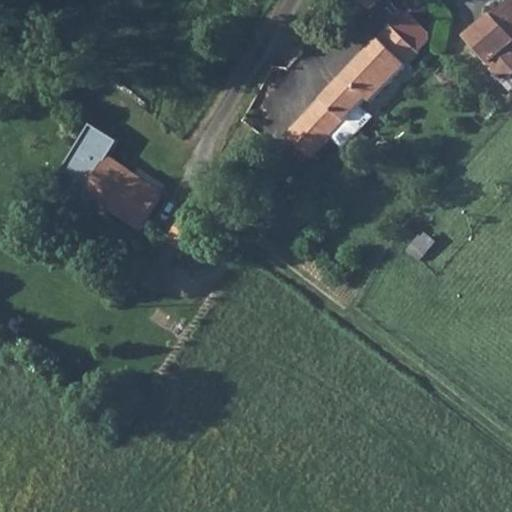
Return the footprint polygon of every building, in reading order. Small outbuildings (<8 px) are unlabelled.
[(413,19),(397,35),(408,47),(428,25),(429,17),(411,0),(403,0),(398,5),(413,19)] [(487,48),(504,67),(511,59),(511,0),(494,0),(470,20),(491,43),(487,48)] [(393,11),(391,9),(373,30),(289,116),(312,137),(331,118),(361,88),(369,82),(371,84),(396,58),(400,54),(408,47),(397,35),(413,19),(398,5),(393,11)] [(343,130),(372,100),(361,88),(331,118),(343,130)] [(117,126),(91,110),(56,163),(134,211),(156,179),(115,152),(104,145),(117,126)] [(174,242),(190,249),(205,220),(188,212),(174,242)]
